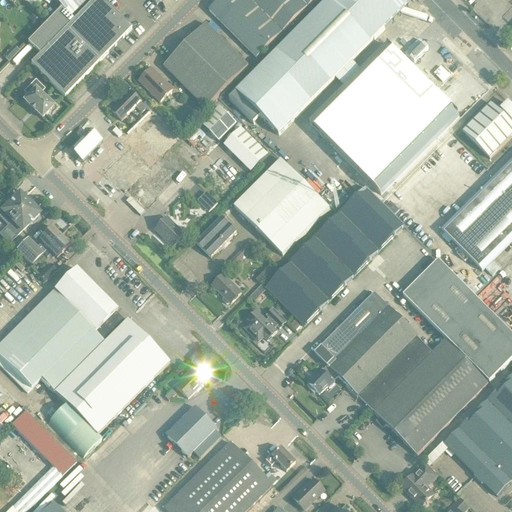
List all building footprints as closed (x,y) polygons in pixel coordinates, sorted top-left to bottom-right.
[(64,99),(131,30),(99,0),(95,0),(73,22),(70,19),(61,10),(27,44),(40,57),(31,67),(64,99)] [(51,0),(61,10),(70,19),(88,0),(51,0)] [(316,0),(221,0),(210,12),(257,60),(316,0)] [(415,0),(330,0),(230,101),(254,126),(261,119),(279,137),(415,0)] [(206,111),(249,67),(207,26),(164,69),(206,111)] [(362,73),(310,125),(381,196),(459,118),(388,47),(362,73)] [(173,91),(163,81),(152,70),(139,83),(160,104),(173,91)] [(42,119),(53,108),(40,95),(44,90),(35,82),(24,93),(28,98),(24,102),(31,109),(30,109),(34,113),(35,113),(42,119)] [(131,92),(112,112),(122,123),(136,109),(142,115),(146,110),(147,110),(143,106),(141,103),(142,103),(131,92)] [(156,111),(150,105),(147,101),(147,102),(143,106),(147,110),(146,110),(149,113),(150,113),(152,115),(156,111)] [(501,115),(500,114),(491,105),(463,133),(490,160),(511,138),(511,107),(510,106),(502,113),(503,114),(501,115)] [(221,109),(202,128),(218,144),(237,125),(221,109)] [(106,171),(134,200),(141,207),(192,156),(157,121),(106,171)] [(241,130),(224,147),(251,174),(268,157),(241,130)] [(86,142),(83,139),(72,149),(76,153),(73,156),(82,164),(102,143),(93,135),(86,142)] [(511,243),(511,162),(442,232),(462,251),(458,255),(466,264),(470,260),(483,273),(511,243)] [(279,163),(233,208),(283,258),(328,212),(287,170),(279,163)] [(404,228),(376,200),(366,190),(338,218),(376,256),(404,228)] [(206,194),(198,203),(209,214),(218,206),(206,194)] [(1,214),(0,214),(0,219),(2,221),(8,227),(12,223),(31,204),(25,198),(23,199),(19,196),(1,214)] [(8,227),(0,234),(0,236),(9,246),(20,234),(39,216),(36,212),(37,210),(31,204),(12,223),(8,227)] [(352,280),(376,256),(338,218),(314,242),(352,280)] [(222,219),(196,245),(211,260),(237,235),(222,219)] [(173,249),(185,237),(168,220),(165,223),(163,223),(159,227),(159,229),(156,232),(173,249)] [(31,267),(60,237),(51,228),(39,241),(41,244),(36,249),(27,239),(15,251),(31,267)] [(61,255),(65,251),(70,246),(61,237),(43,255),(47,259),(51,254),(56,260),(61,255)] [(328,304),(352,280),(314,242),(290,266),(328,304)] [(234,268),(254,248),(249,243),(229,263),(234,268)] [(12,255),(17,261),(20,258),(14,252),(12,255)] [(511,361),(511,335),(474,297),(439,262),(404,297),(490,384),(511,361)] [(271,266),(256,281),(260,286),(275,270),(271,266)] [(304,328),(328,304),(290,266),(266,290),(304,328)] [(45,284),(56,273),(50,267),(39,278),(45,284)] [(125,324),(115,314),(117,311),(76,270),(0,346),(0,366),(27,395),(31,391),(41,381),(54,394),(66,406),(48,424),(83,459),(102,442),(97,436),(169,364),(127,322),(125,324)] [(227,306),(230,305),(231,306),(242,295),(224,277),(213,288),(224,299),(223,302),(227,306)] [(375,295),(315,355),(323,364),(328,368),(388,308),(383,303),(375,295)] [(328,368),(327,368),(338,378),(344,384),(358,398),(358,397),(417,339),(418,338),(388,308),(328,368)] [(245,330),(259,344),(264,339),(267,342),(277,333),(274,331),(277,328),(280,330),(286,324),(273,311),(267,317),(270,320),(267,323),(257,313),(248,323),(250,325),(245,330)] [(294,322),(290,326),(296,332),(300,328),(294,322)] [(417,339),(358,397),(375,414),(432,355),(424,347),(417,339)] [(375,414),(374,414),(380,420),(376,423),(383,430),(386,426),(417,457),(488,385),(445,343),(437,351),(432,355),(375,414)] [(196,366),(175,388),(179,392),(188,401),(206,382),(204,380),(208,377),(196,366)] [(327,368),(308,388),(314,394),(315,394),(319,397),(328,388),(329,390),(335,384),(333,383),(338,378),(327,368)] [(511,379),(488,403),(511,427),(511,379)] [(167,396),(164,399),(168,403),(171,400),(176,395),(172,391),(167,396)] [(445,446),(454,455),(477,477),(475,479),(482,485),(483,484),(497,498),(511,483),(511,427),(488,403),(445,446)] [(199,459),(220,438),(215,432),(216,430),(194,408),(165,437),(187,459),(193,453),(199,459)] [(246,511),(272,487),(243,457),(230,444),(163,511),(246,511)] [(289,459),(281,451),(280,450),(271,459),(270,458),(265,463),(270,468),(276,463),(286,473),(295,465),(294,464),(295,463),(290,458),(289,459)] [(402,490),(410,498),(421,509),(434,497),(427,489),(437,479),(425,467),(402,490)] [(312,482),(293,501),(304,511),(323,493),(312,482)] [(466,511),(469,510),(460,501),(448,511),(466,511)]
